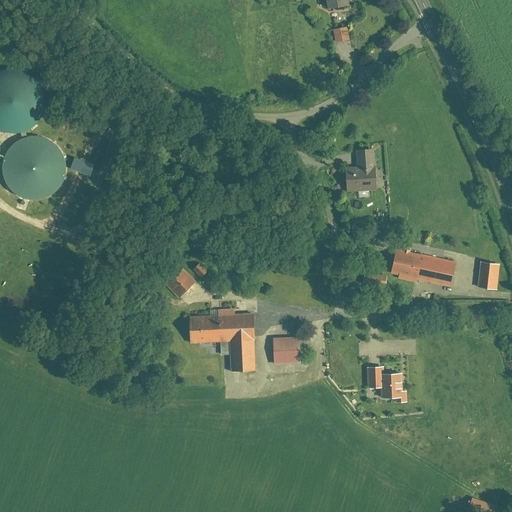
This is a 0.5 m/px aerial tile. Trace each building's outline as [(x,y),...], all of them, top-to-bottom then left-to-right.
[(350,6),(349,0),(328,0),(330,9),(350,6)] [(346,26),(333,29),(336,41),(349,39),(346,26)] [(42,111),(45,101),(44,90),(39,80),(31,72),(21,68),(10,67),(0,69),(0,128),(10,131),(20,130),(29,127),(36,121),(42,111)] [(63,177),(65,166),(63,156),(57,146),(49,139),(39,135),(28,135),(18,138),(9,145),(4,154),(1,165),(3,175),(7,184),(13,191),(22,196),(31,198),(41,197),(50,193),(57,186),(63,177)] [(347,167),(348,190),(377,188),(375,148),(357,150),(358,167),(347,167)] [(77,158),(75,170),(96,175),(98,162),(77,158)] [(393,273),(450,286),(456,262),(399,249),(393,273)] [(500,265),(481,262),(477,287),(497,289),(500,265)] [(207,270),(200,263),(193,269),(201,276),(207,270)] [(196,281),(180,265),(164,281),(180,297),(196,281)] [(387,277),(366,273),(364,287),(385,290),(387,277)] [(218,315),(192,317),(194,343),(230,341),(232,370),(255,369),(252,313),(234,314),(218,315)] [(299,337),(274,338),(275,365),(300,363),(299,337)] [(383,366),(368,367),(369,386),(384,386),(383,373),(383,366)] [(402,372),(383,373),(384,386),(384,396),(400,396),(400,402),(407,402),(407,391),(403,391),(402,372)] [(504,511),(506,509),(475,498),(470,511),(472,511),(504,511)]
